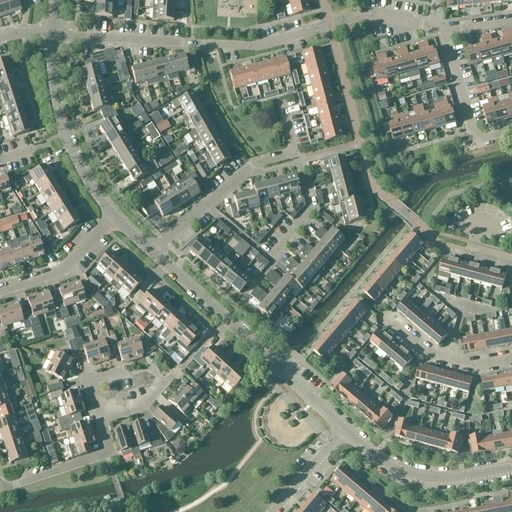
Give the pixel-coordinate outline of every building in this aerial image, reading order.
[(5,0),(0,0),(0,17),(10,14),(5,0)] [(5,0),(10,14),(22,11),(17,0),(5,0)] [(172,0),(157,0),(157,10),(174,12),(174,0),(172,0)] [(310,12),(307,0),(290,5),(293,16),(310,12)] [(446,0),(448,10),(459,9),(457,0),(446,0)] [(457,0),(459,9),(469,7),(468,0),(457,0)] [(112,18),(112,12),(112,7),(96,6),(95,17),(112,18)] [(174,12),(157,10),(157,21),(173,22),(174,12)] [(503,57),(511,54),(511,49),(507,30),(502,32),(504,39),(498,41),(503,57)] [(491,35),(486,36),(493,60),(494,65),(505,62),(503,57),(498,41),(493,42),(491,35)] [(483,45),(478,47),(482,63),(493,60),(486,36),(481,37),(483,45)] [(471,66),(482,63),(478,47),(472,48),(470,40),(465,42),(471,66)] [(428,42),(423,44),(430,68),(440,65),(436,48),(430,50),(428,42)] [(420,53),(415,54),(419,71),(430,68),(423,44),(418,45),(420,53)] [(407,48),(402,50),(410,79),(421,76),(419,71),(415,54),(409,56),(407,48)] [(114,49),(108,51),(111,63),(117,61),(114,49)] [(302,53),(305,65),(323,60),(320,49),(302,53)] [(399,59),(394,60),(398,77),(400,82),(410,79),(402,50),(397,51),(399,59)] [(108,51),(102,53),(105,64),(106,64),(111,63),(108,51)] [(124,59),(122,51),(115,53),(117,60),(124,59)] [(102,53),(96,54),(99,66),(105,64),(102,53)] [(93,67),(99,66),(96,54),(89,56),(93,67)] [(386,54),(381,55),(388,80),(398,77),(394,60),(388,62),(386,54)] [(173,57),(178,74),(188,71),(189,76),(195,74),(192,61),(186,62),(184,55),(174,58),(173,57)] [(377,83),(388,80),(381,55),(377,57),(379,64),(373,66),(377,83)] [(83,57),(87,69),(93,67),(89,56),(83,57)] [(173,58),(163,61),(169,82),(179,79),(178,74),(173,57),(173,58)] [(285,58),(274,61),(278,78),(290,75),(285,58)] [(0,61),(0,73),(9,71),(5,60),(0,61)] [(158,85),(169,82),(163,61),(162,61),(161,60),(156,61),(156,63),(153,64),(152,63),(158,84),(158,85)] [(323,60),(305,65),(308,76),(326,71),(323,60)] [(274,61),(263,63),(267,81),(278,78),(274,61)] [(142,67),(146,83),(147,87),(158,84),(152,63),(152,64),(142,67)] [(263,63),(252,66),(256,84),(267,81),(263,63)] [(82,70),(85,81),(101,77),(109,75),(106,64),(105,64),(99,66),(93,67),(87,69),(82,70)] [(245,87),(256,84),(252,66),(241,69),(245,87)] [(146,83),(142,67),(132,69),(132,68),(131,68),(136,85),(146,83)] [(234,90),(245,87),(241,69),(229,72),(234,90)] [(494,70),(484,73),(485,79),(495,77),(494,70)] [(0,73),(0,84),(12,81),(9,71),(0,73)] [(308,76),(311,87),(329,82),(326,71),(308,76)] [(505,71),(495,74),(497,80),(507,77),(505,71)] [(88,91),(108,86),(107,81),(102,82),(101,77),(85,81),(88,91)] [(434,81),(435,87),(447,84),(446,78),(434,81)] [(0,84),(0,96),(16,91),(12,81),(0,84)] [(329,82),(311,87),(314,98),(332,93),(329,82)] [(108,86),(88,91),(90,102),(110,97),(111,97),(108,86)] [(488,86),(477,89),(478,95),(490,92),(488,86)] [(16,91),(0,96),(0,99),(2,107),(19,101),(16,91)] [(424,91),(417,93),(421,105),(427,103),(424,91)] [(182,107),(184,111),(198,103),(193,93),(179,101),(178,100),(171,104),(175,111),(182,107)] [(334,104),(332,93),(314,98),(317,109),(334,104)] [(156,104),(158,108),(171,101),(169,96),(156,104)] [(93,113),(100,111),(109,108),(113,107),(110,97),(90,102),(93,113)] [(436,111),(431,113),(435,129),(446,127),(438,99),(438,97),(433,99),(436,111)] [(446,97),(438,99),(446,127),(457,123),(452,107),(449,108),(446,97)] [(497,98),(492,100),(499,122),(499,121),(500,122),(501,123),(505,122),(505,121),(505,120),(509,119),(504,102),(499,104),(497,98)] [(498,122),(499,122),(492,100),(488,101),(489,106),(483,108),(488,125),(492,124),(493,125),(497,124),(498,123),(498,122)] [(2,107),(6,117),(22,112),(19,101),(2,107)] [(182,118),(184,123),(203,112),(198,103),(184,111),(186,116),(182,118)] [(138,116),(143,113),(138,104),(133,107),(138,116)] [(314,121),(320,120),(337,115),(334,104),(317,109),(318,115),(313,117),(314,121)] [(423,105),(418,107),(425,132),(435,129),(431,113),(425,114),(423,105)] [(103,117),(115,112),(113,107),(109,108),(100,111),(103,117)] [(415,135),(425,132),(418,107),(413,108),(416,117),(410,119),(415,135)] [(22,112),(6,117),(9,127),(26,122),(22,112)] [(103,117),(105,124),(114,119),(117,117),(115,112),(103,117)] [(168,117),(170,122),(180,117),(178,112),(168,117)] [(192,125),(194,130),(209,122),(203,112),(184,123),(187,128),(192,125)] [(337,115),(320,120),(322,131),(340,126),(337,115)] [(403,115),(398,116),(404,138),(415,135),(410,119),(404,120),(403,115)] [(393,141),(404,138),(398,116),(393,118),(395,123),(384,126),(387,135),(391,134),(393,141)] [(114,119),(105,124),(100,127),(105,137),(119,128),(114,119)] [(27,125),(26,122),(9,127),(13,138),(29,133),(29,132),(30,132),(31,130),(29,126),(28,125),(27,125)] [(122,132),(119,128),(105,137),(111,146),(125,137),(142,127),(139,122),(122,132)] [(214,131),(209,122),(194,130),(188,134),(193,143),(195,142),(214,131)] [(164,131),(160,125),(156,127),(160,133),(164,131)] [(343,138),(340,126),(322,131),(325,142),(343,138)] [(195,142),(198,147),(203,144),(205,149),(220,140),(219,140),(214,131),(195,142)] [(125,137),(111,146),(117,155),(131,146),(125,137)] [(168,137),(164,139),(171,152),(175,149),(168,137)] [(221,140),(220,140),(205,149),(208,154),(204,156),(204,159),(206,161),(225,150),(224,149),(226,148),(223,142),(221,143),(220,141),(221,140)] [(117,155),(122,164),(136,156),(142,152),(136,143),(131,146),(117,155)] [(171,156),(163,144),(159,146),(167,158),(171,156)] [(177,150),(172,153),(176,159),(189,151),(187,147),(178,152),(177,150)] [(225,150),(206,161),(211,164),(213,163),(216,168),(220,165),(225,162),(231,159),(231,158),(230,159),(225,150)] [(193,155),(189,158),(193,164),(197,162),(193,155)] [(122,164),(128,173),(142,165),(136,156),(122,164)] [(326,174),(331,173),(347,169),(344,158),(323,164),(326,174)] [(147,162),(142,165),(148,174),(147,175),(147,176),(158,170),(154,163),(150,166),(147,162)] [(201,164),(195,168),(203,180),(208,177),(201,164)] [(148,174),(142,165),(128,173),(134,183),(147,175),(148,174)] [(32,181),(35,185),(51,175),(45,166),(23,179),(27,185),(32,181)] [(166,175),(172,171),(169,167),(163,171),(166,175)] [(331,173),(334,183),(349,179),(347,169),(331,173)] [(314,170),(310,171),(313,185),(318,184),(314,170)] [(188,176),(179,182),(190,201),(200,195),(196,189),(203,185),(194,171),(188,175),(188,176)] [(5,175),(0,176),(0,195),(0,196),(11,192),(5,175)] [(51,175),(35,185),(41,194),(56,185),(51,175)] [(295,176),(285,179),(289,195),(294,194),(296,198),(301,197),(295,176)] [(151,178),(140,185),(142,189),(154,182),(151,178)] [(274,182),(279,199),(279,200),(284,199),(283,197),(289,195),(285,179),(274,182)] [(349,179),(334,183),(336,194),(352,190),(349,179)] [(179,182),(170,188),(181,206),(190,201),(179,182)] [(274,182),(264,184),(268,201),(274,199),(274,200),(279,199),(274,182)] [(263,202),(268,201),(264,184),(253,187),(254,192),(255,192),(258,204),(258,203),(259,206),(263,205),(263,202)] [(62,194),(56,185),(41,194),(46,204),(62,194)] [(161,193),(163,198),(172,212),(181,206),(170,188),(161,193)] [(334,206),(339,205),(344,203),(355,200),(352,190),(336,194),(331,195),(334,206)] [(244,195),(249,211),(259,208),(259,206),(258,203),(258,204),(255,192),(254,192),(244,195)] [(46,204),(52,213),(68,203),(62,194),(46,204)] [(238,214),(249,211),(244,195),(234,198),(235,205),(230,206),(233,219),(239,218),(238,214)] [(162,218),(172,212),(163,198),(161,199),(158,196),(147,203),(154,215),(159,212),(162,218)] [(344,203),(339,205),(342,215),(347,214),(347,213),(362,209),(360,198),(355,200),(344,203)] [(68,203),(52,213),(58,222),(74,213),(68,203)] [(154,215),(147,203),(141,207),(149,218),(154,215)] [(293,212),(297,215),(302,209),(298,206),(293,212)] [(365,220),(362,209),(347,213),(347,214),(342,215),(344,225),(349,224),(365,220)] [(16,215),(19,221),(26,218),(23,212),(16,215)] [(293,220),(297,215),(293,212),(288,217),(293,220)] [(79,222),(74,213),(58,222),(53,225),(59,235),(79,222)] [(320,217),(327,223),(330,219),(323,213),(320,217)] [(278,214),(273,220),(277,223),(282,218),(278,214)] [(277,223),(273,220),(268,226),(272,229),(277,223)] [(222,231),(225,227),(220,222),(216,226),(222,231)] [(39,223),(35,226),(40,234),(44,231),(39,223)] [(231,232),(225,227),(222,231),(228,235),(231,232)] [(321,228),(317,232),(337,249),(344,241),(332,230),(328,234),(321,228)] [(264,231),(259,236),(263,240),(268,234),(264,231)] [(321,243),(318,247),(330,258),(337,249),(317,232),(314,237),(321,243)] [(31,235),(26,237),(34,260),(44,257),(39,239),(33,241),(31,235)] [(413,235),(406,244),(417,253),(424,245),(413,235)] [(239,245),(242,241),(236,236),(233,240),(239,245)] [(263,240),(259,236),(254,242),(258,245),(263,240)] [(24,263),(34,260),(26,237),(16,240),(24,263)] [(198,259),(209,247),(200,239),(189,252),(198,259)] [(6,244),(7,249),(13,267),(14,267),(15,268),(16,268),(19,267),(20,266),(19,265),(24,263),(16,240),(6,244)] [(247,246),(242,241),(239,245),(244,250),(247,246)] [(406,244),(399,252),(410,261),(417,253),(406,244)] [(307,245),(303,249),(323,266),(330,258),(318,247),(314,251),(307,245)] [(198,259),(206,266),(220,250),(216,246),(213,250),(209,247),(198,259)] [(7,249),(0,251),(0,261),(3,270),(13,267),(7,249)] [(316,274),(323,266),(303,249),(300,253),(307,259),(304,263),(316,274)] [(206,266),(214,273),(225,261),(221,257),(224,253),(220,250),(206,266)] [(255,259),(258,255),(253,250),(249,254),(255,259)] [(399,252),(392,260),(403,270),(410,261),(399,252)] [(97,266),(105,274),(117,260),(109,253),(107,255),(100,263),(97,266)] [(107,255),(104,253),(98,260),(100,263),(107,255)] [(264,260),(258,255),(255,259),(261,263),(264,260)] [(286,263),(289,265),(309,282),(313,286),(320,278),(316,274),(304,263),(300,267),(290,258),(286,263)] [(440,272),(450,275),(454,260),(450,259),(449,260),(443,259),(440,272)] [(117,260),(105,274),(113,281),(126,268),(117,260)] [(392,260),(385,268),(396,278),(403,270),(392,260)] [(450,275),(461,278),(465,264),(459,263),(459,262),(454,260),(450,275)] [(225,261),(214,273),(223,280),(233,268),(225,261)] [(238,262),(233,268),(223,280),(231,287),(242,275),(237,271),(242,265),(238,262)] [(471,281),(475,266),(470,265),(470,266),(465,264),(461,278),(471,281)] [(302,291),(309,282),(289,265),(286,270),(293,276),(290,280),(298,287),(302,291)] [(471,281),(482,284),(485,270),(480,268),(480,267),(475,266),(471,281)] [(126,268),(113,281),(109,286),(117,293),(121,289),(134,275),(131,272),(131,270),(128,267),(127,267),(126,268)] [(389,286),(396,278),(385,268),(378,277),(389,286)] [(492,287),(496,272),(491,270),(491,271),(485,270),(482,284),(492,287)] [(244,271),(242,275),(231,287),(240,294),(249,283),(251,284),(254,280),(244,271)] [(291,295),(298,287),(290,280),(286,276),(282,281),(271,271),(268,275),(291,295)] [(501,273),(496,272),(492,287),(503,290),(507,276),(501,274),(501,273)] [(142,283),(134,275),(121,289),(129,296),(128,298),(132,302),(141,293),(136,289),(142,283)] [(275,289),(272,293),(284,304),(287,306),(294,298),(291,295),(268,275),(264,279),(275,289)] [(382,294),(389,286),(378,277),(371,285),(382,294)] [(78,282),(69,285),(75,305),(86,301),(80,284),(78,284),(78,282)] [(65,308),(75,305),(69,285),(60,288),(60,290),(59,291),(63,305),(58,307),(62,319),(68,317),(65,308)] [(375,303),(382,294),(371,285),(364,293),(375,303)] [(254,292),(277,312),(284,304),(272,293),(268,297),(257,287),(254,292)] [(147,312),(159,298),(151,291),(145,297),(141,293),(132,302),(137,306),(135,308),(143,316),(147,312)] [(258,310),(269,319),(267,321),(274,326),(283,316),(277,312),(254,292),(250,296),(261,305),(258,310)] [(46,293),(38,296),(44,315),(45,320),(55,317),(56,321),(62,319),(58,307),(53,308),(49,294),(47,294),(46,293)] [(108,304),(97,294),(92,299),(103,309),(108,304)] [(32,315),(27,317),(31,329),(37,327),(34,318),(44,315),(38,296),(29,298),(29,300),(27,301),(32,315)] [(147,312),(155,319),(167,306),(159,298),(147,312)] [(397,311),(406,318),(415,307),(407,300),(397,311)] [(356,302),(349,311),(360,320),(367,312),(356,302)] [(15,303),(6,306),(13,325),(19,323),(20,325),(22,325),(23,325),(25,331),(31,329),(27,317),(22,319),(18,304),(16,304),(15,303)] [(0,325),(0,339),(6,337),(4,331),(6,331),(7,329),(6,327),(13,325),(6,306),(0,307),(0,322),(1,325),(0,325)] [(167,306),(155,319),(163,327),(175,313),(167,306)] [(406,318),(414,325),(424,314),(415,307),(406,318)] [(349,311),(342,319),(353,328),(360,320),(349,311)] [(160,337),(164,341),(183,320),(175,313),(163,327),(167,330),(160,337)] [(424,314),(414,325),(422,332),(432,321),(424,314)] [(77,319),(62,322),(63,328),(78,325),(77,319)] [(346,336),(353,328),(342,319),(335,327),(346,336)] [(174,337),(179,341),(191,328),(183,320),(164,341),(168,344),(174,337)] [(440,328),(432,321),(422,332),(431,339),(440,328)] [(335,327),(328,335),(339,345),(346,336),(335,327)] [(191,328),(179,341),(187,349),(199,335),(191,328)] [(448,336),(440,328),(431,339),(439,346),(448,336)] [(103,341),(93,344),(100,364),(109,361),(108,359),(110,358),(105,344),(110,342),(109,338),(106,330),(100,332),(103,341)] [(371,343),(379,350),(389,338),(385,335),(385,336),(380,332),(371,343)] [(506,332),(495,334),(498,348),(508,346),(506,332)] [(495,334),(485,336),(487,350),(498,348),(495,334)] [(328,335),(321,344),(332,353),(339,345),(328,335)] [(125,364),(133,361),(127,342),(117,345),(114,336),(109,338),(110,342),(112,350),(117,348),(122,363),(124,362),(125,364)] [(485,336),(474,338),(477,352),(487,350),(485,336)] [(81,338),(75,340),(79,352),(84,351),(89,365),(90,365),(91,367),(100,364),(93,344),(84,347),(81,338)] [(138,338),(127,342),(133,361),(142,358),(142,356),(143,356),(138,338)] [(387,357),(397,346),(392,342),(393,341),(389,338),(379,350),(387,357)] [(465,354),(477,352),(474,338),(463,340),(465,354)] [(80,355),(79,352),(75,340),(68,343),(73,357),(80,355)] [(153,353),(149,341),(143,343),(146,355),(153,353)] [(325,361),(332,353),(321,344),(314,352),(325,361)] [(401,350),(397,346),(387,357),(396,364),(406,352),(402,349),(401,350)] [(205,366),(208,369),(221,355),(212,348),(207,353),(203,349),(194,359),(196,360),(194,362),(202,369),(205,366)] [(167,355),(176,364),(180,360),(170,351),(167,355)] [(409,355),(406,352),(396,364),(404,371),(413,360),(409,356),(409,355)] [(56,353),(51,363),(69,372),(73,364),(72,363),(72,361),(56,353)] [(213,380),(216,376),(229,363),(221,355),(208,369),(212,372),(209,376),(213,380)] [(17,359),(9,361),(12,370),(20,367),(17,359)] [(65,380),(69,372),(51,363),(45,373),(62,381),(63,380),(65,380)] [(229,363),(216,376),(224,383),(237,370),(229,363)] [(416,379),(427,382),(431,368),(420,365),(416,379)] [(427,382),(437,385),(441,371),(431,368),(427,382)] [(245,377),(237,370),(224,383),(233,391),(245,377)] [(441,371),(437,385),(448,388),(452,374),(441,371)] [(511,387),(511,371),(508,372),(508,373),(503,374),(505,389),(511,387)] [(462,377),(452,374),(448,388),(458,391),(462,377)] [(495,390),(505,389),(503,374),(497,375),(497,374),(492,375),(495,390)] [(340,396),(341,396),(340,396),(350,385),(352,382),(343,375),(331,389),(340,396)] [(484,392),(495,390),(492,375),(487,376),(487,377),(481,378),(484,392)] [(473,380),(462,377),(458,391),(469,394),(473,380)] [(398,381),(394,386),(400,391),(404,386),(398,381)] [(7,383),(3,384),(0,385),(0,396),(7,395),(5,389),(9,388),(7,383)] [(47,388),(49,395),(61,391),(64,390),(61,383),(47,388)] [(179,393),(177,395),(192,408),(199,400),(202,403),(207,397),(192,384),(188,389),(183,385),(178,391),(179,393)] [(340,396),(341,396),(349,403),(358,391),(350,385),(340,396)] [(60,398),(63,408),(83,401),(80,392),(78,393),(78,391),(63,396),(61,391),(49,395),(51,401),(60,398)] [(349,403),(357,410),(366,399),(358,391),(349,403)] [(0,415),(15,410),(13,405),(15,404),(12,393),(7,395),(0,396),(0,415)] [(185,416),(192,408),(177,395),(175,397),(174,395),(168,401),(177,409),(173,414),(183,424),(187,419),(185,416)] [(366,399),(357,410),(365,417),(374,405),(366,399)] [(57,420),(59,426),(71,422),(70,417),(84,413),(84,411),(86,410),(83,401),(63,408),(66,417),(57,420)] [(32,405),(24,407),(27,416),(35,413),(32,405)] [(383,412),(382,412),(374,405),(365,417),(373,423),(373,424),(383,412)] [(170,432),(178,423),(162,408),(153,417),(162,425),(158,430),(167,443),(174,436),(170,432)] [(0,421),(0,433),(17,428),(15,422),(18,421),(15,410),(0,415),(0,417),(1,421),(0,421)] [(373,424),(373,423),(373,424),(381,431),(393,417),(384,410),(382,412),(383,412),(373,424)] [(410,426),(410,427),(411,424),(400,421),(395,438),(406,441),(406,440),(410,426)] [(73,427),(71,422),(59,426),(61,432),(70,429),(73,439),(93,433),(90,424),(88,424),(88,422),(73,427)] [(131,426),(134,437),(137,447),(150,443),(151,449),(163,445),(153,431),(146,433),(143,422),(131,426)] [(406,440),(416,443),(420,429),(410,427),(410,426),(406,440)] [(17,428),(0,433),(3,444),(21,438),(17,428)] [(139,452),(137,447),(134,437),(129,439),(125,428),(114,432),(122,458),(132,455),(134,459),(141,457),(139,452)] [(416,443),(427,446),(430,432),(420,429),(416,443)] [(430,432),(427,446),(437,449),(441,435),(430,432)] [(96,441),(93,433),(73,439),(75,445),(68,447),(72,459),(93,453),(91,445),(94,444),(94,442),(96,441)] [(511,433),(503,435),(506,449),(511,448),(511,433)] [(451,438),(441,435),(437,449),(447,452),(448,452),(451,438)] [(448,452),(447,452),(458,455),(463,438),(452,435),(451,438),(448,452)] [(503,435),(492,437),(495,451),(506,449),(503,435)] [(482,439),(482,436),(470,438),(474,456),(485,454),(485,453),(484,453),(482,439)] [(484,453),(485,453),(495,451),(492,437),(482,439),(484,453)] [(24,448),(21,438),(3,444),(7,454),(24,448)] [(27,459),(24,448),(7,454),(10,465),(15,463),(17,469),(30,465),(28,458),(27,459)] [(54,452),(48,454),(52,465),(58,463),(54,452)] [(340,488),(350,476),(342,469),(332,481),(340,488)] [(348,495),(359,483),(350,476),(340,488),(348,495)] [(357,502),(367,490),(359,483),(348,495),(357,502)] [(357,502),(365,509),(375,497),(371,494),(367,490),(357,502)] [(318,511),(320,511),(327,505),(315,495),(308,503),(318,511)] [(365,509),(368,511),(376,511),(383,504),(375,497),(365,509)] [(511,511),(509,499),(498,501),(499,511),(511,511)] [(489,511),(499,511),(498,501),(487,503),(488,509),(489,509),(489,511)] [(301,511),(318,511),(308,503),(301,511)]
